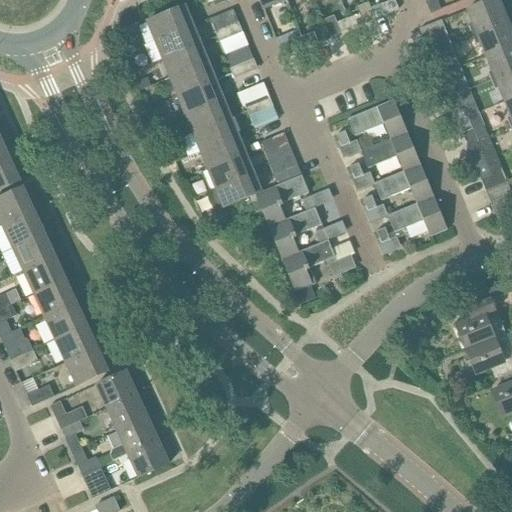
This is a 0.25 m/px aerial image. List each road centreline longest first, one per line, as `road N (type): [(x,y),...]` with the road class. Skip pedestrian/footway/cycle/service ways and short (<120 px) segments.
road 1 (tertiary): [(25,45),(105,190),(162,268),(232,341),(321,398)]
road 2 (tertiary): [(321,398),(286,347),(211,281),(135,188),(63,27)]
road 3 (residential): [(321,398),(394,314),(433,283),(486,258)]
road 4 (residential): [(486,258),(393,61)]
road 5 (residential): [(296,99),(374,270)]
road 6 (tertiary): [(321,398),(453,511)]
road 7 (residential): [(221,511),(321,398)]
